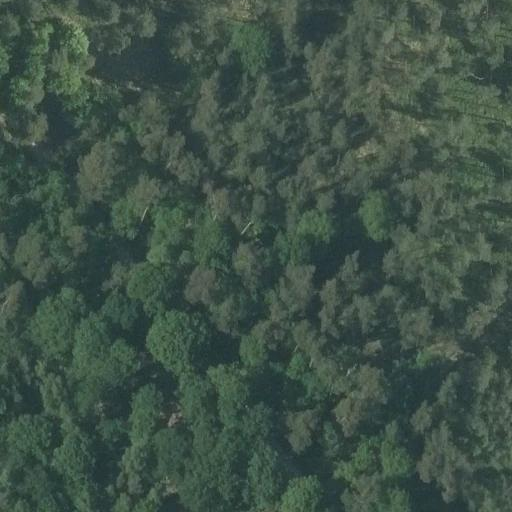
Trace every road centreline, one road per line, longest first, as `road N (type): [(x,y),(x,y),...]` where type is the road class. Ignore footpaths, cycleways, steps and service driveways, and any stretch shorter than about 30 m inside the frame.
road 1 (track): [(323,511),(0,92)]
road 2 (track): [(511,317),(326,511)]
